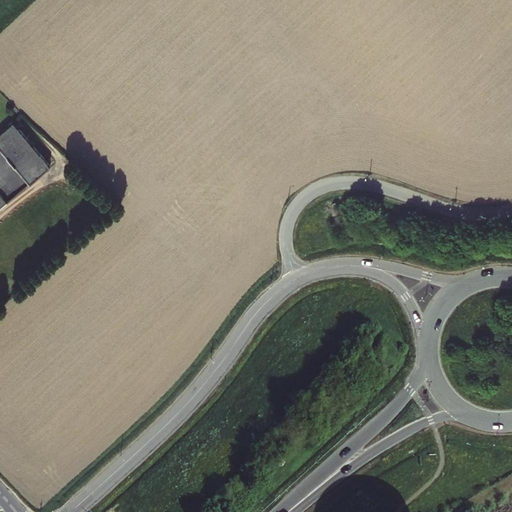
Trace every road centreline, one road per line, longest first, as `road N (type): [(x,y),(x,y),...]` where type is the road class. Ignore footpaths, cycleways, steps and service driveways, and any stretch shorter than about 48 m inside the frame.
road 1 (tertiary): [(295,278),(257,311),(176,415),(70,511)]
road 2 (residential): [(295,278),(291,213),(324,185),(373,184),(456,211),(511,209)]
road 3 (trunk): [(428,353),(401,402),(281,511)]
road 4 (trunk): [(294,511),(393,439),(443,417),(476,418)]
road 5 (tertiary): [(480,279),(354,265)]
